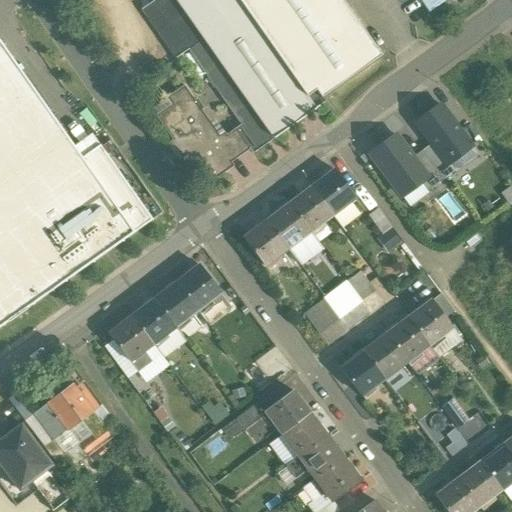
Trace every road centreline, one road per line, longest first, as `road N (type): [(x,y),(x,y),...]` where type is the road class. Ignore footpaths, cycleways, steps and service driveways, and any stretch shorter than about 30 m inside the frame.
road 1 (residential): [(417,511),(205,226)]
road 2 (residential): [(205,226),(190,220),(34,0)]
road 3 (residential): [(205,226),(0,374)]
road 4 (residential): [(331,136),(433,274),(482,238)]
road 5 (track): [(62,328),(190,511)]
road 6 (residential): [(511,6),(331,136)]
road 7 (residential): [(331,136),(205,226)]
